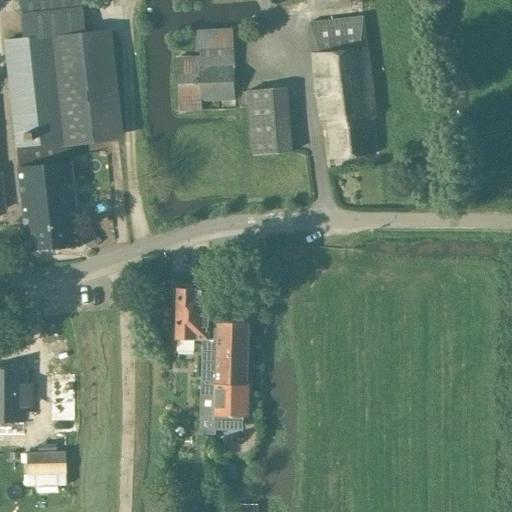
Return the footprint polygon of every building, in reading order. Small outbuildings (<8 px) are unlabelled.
[(3,40),(17,147),(63,141),(115,135),(104,32),(83,34),(80,0),(19,0),(24,38),(3,40)] [(373,121),(378,112),(370,48),(364,47),(360,17),(309,23),(320,120),(325,126),(326,159),(374,153),(373,121)] [(201,100),(233,99),(231,28),(198,29),(199,56),(175,56),(177,111),(201,110),(201,100)] [(253,155),(291,151),(285,88),(247,91),(253,155)] [(63,141),(17,147),(20,168),(18,168),(27,252),(80,246),(71,164),(65,164),(63,141)] [(176,338),(202,339),(213,339),(214,322),(215,291),(200,290),(196,285),(182,285),(178,289),(177,289),(176,338)] [(248,323),(214,322),(213,339),(202,339),(199,433),(214,433),(215,414),(248,415),(249,385),(246,385),(248,323)] [(28,364),(0,363),(0,420),(28,421),(28,364)] [(70,447),(29,448),(30,464),(60,463),(60,468),(30,469),(30,485),(70,484),(70,468),(64,468),(64,463),(70,463),(70,447)]
